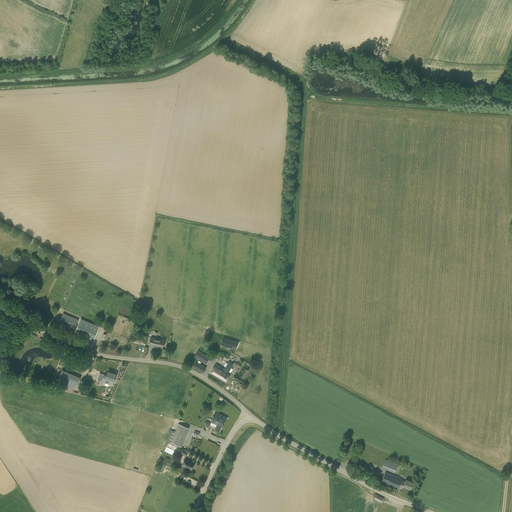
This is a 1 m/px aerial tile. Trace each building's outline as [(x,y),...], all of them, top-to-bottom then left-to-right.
[(78,320),(63,313),(59,323),(74,330),(78,320)] [(99,327),(81,319),(76,331),(94,339),(99,327)] [(151,337),(149,345),(162,348),(164,340),(151,337)] [(223,337),(220,345),(235,350),(238,342),(223,337)] [(205,364),(209,357),(198,350),(194,357),(205,364)] [(224,383),(230,374),(229,373),(233,364),(229,361),(224,370),(216,365),(210,374),(224,383)] [(196,362),(193,367),(203,373),(206,368),(196,362)] [(75,389),(80,378),(61,371),(57,381),(63,384),(75,389)] [(115,374),(108,372),(107,375),(104,374),(104,375),(99,373),(97,380),(112,385),(115,374)] [(215,413),(211,422),(217,425),(214,430),(219,432),(221,427),(222,427),(226,418),(215,413)] [(189,428),(178,424),(171,442),(181,447),(189,428)] [(179,448),(176,452),(186,457),(188,452),(179,448)] [(181,465),(191,470),(195,463),(185,458),(181,465)] [(392,469),(395,463),(385,460),(383,466),(392,469)] [(399,488),(400,484),(404,486),(403,486),(410,489),(412,482),(406,480),(405,481),(402,480),(402,479),(385,472),(382,481),(399,488)] [(384,498),(375,494),(373,499),(375,500),(373,502),(380,505),(384,498)]
